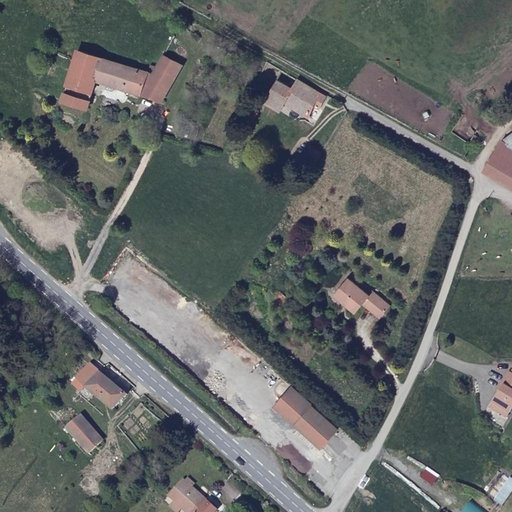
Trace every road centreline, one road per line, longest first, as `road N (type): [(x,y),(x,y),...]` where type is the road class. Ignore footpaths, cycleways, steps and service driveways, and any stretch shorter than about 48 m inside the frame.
road 1 (primary): [(0,244),(302,511)]
road 2 (residential): [(488,183),(385,435),(332,511)]
road 3 (track): [(173,0),(350,102)]
road 4 (unknown): [(157,120),(50,289)]
road 5 (residential): [(350,102),(488,183)]
